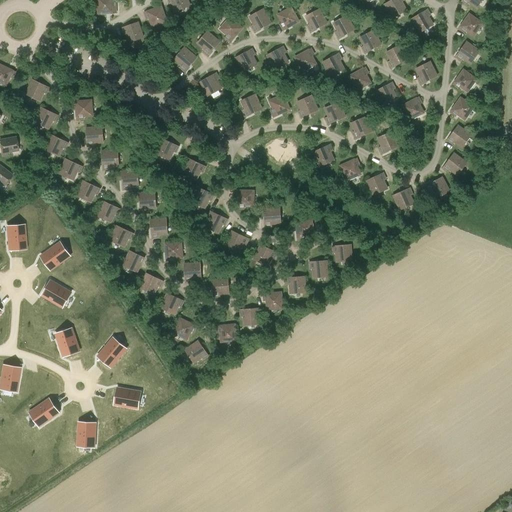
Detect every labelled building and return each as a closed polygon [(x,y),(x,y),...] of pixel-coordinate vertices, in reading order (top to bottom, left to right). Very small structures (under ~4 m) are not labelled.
[(97,0),(98,13),(116,12),(115,6),(113,6),(112,0),(97,0)] [(175,11),(190,6),(187,0),(168,0),(170,3),(172,2),(175,11)] [(393,18),(406,10),(401,2),(403,0),(402,0),(390,0),(384,4),(393,18)] [(152,27),(166,22),(161,6),(144,12),(146,19),(149,18),(152,27)] [(283,30),(299,21),(291,7),(277,15),(282,23),(280,24),(283,30)] [(255,32),(270,23),(263,9),(249,17),(254,25),(252,26),(255,32)] [(311,32),(326,23),(319,9),(305,16),(310,24),(307,26),(311,32)] [(419,32),(432,25),(428,17),(430,15),(427,10),(411,19),(419,32)] [(474,36),(482,24),(469,14),(459,29),(464,33),(466,30),(474,36)] [(338,38),(354,30),(346,16),(333,23),(337,31),(335,32),(338,38)] [(230,41),(242,28),(230,17),(220,29),(227,35),(225,37),(230,41)] [(128,42),(143,37),(137,22),(120,28),(123,34),(125,33),(128,42)] [(365,53),(381,45),(373,30),(360,38),(364,46),(362,47),(365,53)] [(208,55),(219,42),(207,32),(197,43),(204,49),(202,51),(208,55)] [(471,64),(479,51),(466,42),(456,57),(461,60),(463,58),(471,64)] [(391,67),(407,59),(400,45),(386,52),(391,60),(388,62),(391,67)] [(184,71),(196,58),(183,47),(174,59),(181,65),(179,67),(184,71)] [(274,69),(288,62),(283,54),(286,53),(283,47),(267,55),(274,69)] [(243,72),(257,64),(252,56),(254,55),(251,49),(236,58),(243,72)] [(302,72),(316,64),(311,56),(314,55),(310,49),(295,57),(302,72)] [(330,76),(344,69),(339,61),(341,59),(338,54),(322,62),(330,76)] [(421,84),(437,76),(430,62),(416,68),(420,77),(418,78),(421,84)] [(12,78),(15,72),(0,64),(0,82),(6,85),(10,77),(12,78)] [(357,90),(370,83),(366,75),(368,74),(365,68),(349,76),(357,90)] [(467,92),(476,79),(464,70),(453,84),(458,88),(460,86),(467,92)] [(208,96),(221,88),(216,80),(219,79),(215,73),(200,82),(208,96)] [(46,93),(49,87),(33,80),(26,94),(40,101),(44,92),(46,93)] [(383,105),(397,98),(392,90),(395,89),(392,83),(376,91),(383,105)] [(245,116),(261,109),(255,94),(241,101),(245,109),(242,110),(245,116)] [(273,117),(289,110),(283,95),(269,101),(273,110),(270,111),(273,117)] [(301,117),(317,110),(311,96),(297,102),(301,110),(298,111),(301,117)] [(410,120),(423,113),(419,104),(421,103),(418,97),(403,106),(410,120)] [(465,120),(474,107),(461,98),(450,112),(455,116),(457,114),(465,120)] [(83,116),(93,115),(91,100),(75,102),(77,119),(83,119),(83,116)] [(328,124),(345,117),(338,102),(324,108),(328,117),(326,118),(328,124)] [(55,121),(58,115),(42,108),(35,122),(48,129),(52,120),(55,121)] [(355,139),(372,131),(365,117),(351,123),(355,132),(353,133),(355,139)] [(462,148),(471,135),(458,126),(447,140),(453,144),(454,142),(462,148)] [(94,143),(103,142),(102,127),(86,128),(88,146),(94,145),(94,143)] [(382,153),(398,146),(392,132),(378,138),(382,146),(379,147),(382,153)] [(65,149),(68,143),(52,135),(45,149),(58,156),(63,147),(65,149)] [(7,153),(18,150),(15,137),(0,140),(0,144),(2,156),(7,155),(7,153)] [(176,152),(179,146),(162,139),(156,153),(169,160),(173,151),(176,152)] [(319,167),(333,161),(330,152),(332,151),(329,145),(313,152),(319,167)] [(109,166),(119,165),(117,150),(102,152),(103,169),(110,169),(109,166)] [(458,175),(467,163),(454,153),(443,168),(449,172),(450,170),(458,175)] [(79,173),(82,167),(66,159),(59,174),(73,180),(77,171),(79,173)] [(203,173),(206,167),(189,159),(183,173),(196,180),(200,171),(203,173)] [(346,181),(360,175),(356,166),(359,165),(356,159),(340,166),(346,181)] [(0,183),(4,186),(12,175),(0,166),(0,183)] [(129,186),(139,186),(137,170),(121,172),(123,190),(129,189),(129,186)] [(373,195),(387,189),(383,180),(385,179),(383,173),(366,181),(373,195)] [(436,199),(449,191),(442,177),(426,186),(429,192),(432,190),(436,199)] [(97,195),(100,189),(84,181),(77,196),(91,202),(95,194),(97,195)] [(211,201),(214,195),(198,187),(191,202),(205,208),(209,200),(211,201)] [(399,210),(413,204),(410,195),(412,194),(409,188),(393,196),(399,210)] [(253,206),(254,191),(238,191),(237,209),(244,209),(244,206),(253,206)] [(147,208),(156,208),(155,193),(139,194),(140,212),(147,211),(147,208)] [(117,215),(120,209),(104,201),(97,216),(111,222),(115,214),(117,215)] [(272,224),(281,223),(280,208),(264,209),(265,227),(272,226),(272,224)] [(225,225),(227,219),(211,212),(204,226),(218,233),(222,224),(225,225)] [(158,235),(167,234),(166,219),(150,220),(152,238),(158,237),(158,235)] [(304,237),(314,236),(312,221),(296,222),(298,240),(305,239),(304,237)] [(18,226),(7,227),(9,250),(26,249),(24,225),(18,226)] [(130,240),(133,234),(117,226),(110,240),(124,247),(128,238),(130,240)] [(246,245),(249,239),(233,231),(226,246),(239,252),(243,244),(246,245)] [(60,242),(40,257),(50,270),(70,256),(67,253),(60,242)] [(173,258),(182,258),(181,242),(165,244),(167,262),(173,261),(173,258)] [(274,259),(277,253),(261,245),(254,259),(268,266),(272,257),(274,259)] [(337,262),(352,261),(351,245),(333,246),(333,253),(336,253),(337,262)] [(137,272),(144,258),(130,251),(123,266),(137,272)] [(314,278),(329,277),(327,261),(310,262),(310,269),(313,269),(314,278)] [(192,279),(201,278),(200,263),(184,264),(185,282),(192,282),(192,279)] [(160,287),(163,281),(147,274),(140,288),(154,295),(158,286),(160,287)] [(290,294),(306,293),(304,277),(287,278),(287,285),(290,284),(290,294)] [(220,294),(229,293),(228,278),(212,280),(213,297),(220,297),(220,294)] [(50,281),(42,295),(62,308),(64,305),(71,293),(50,281)] [(181,307),(183,301),(167,293),(161,308),(174,314),(178,306),(181,307)] [(267,310),(282,309),(281,293),(263,294),(264,301),(266,300),(267,310)] [(244,326),(259,324),(258,309),(240,310),(241,317),(244,316),(244,326)] [(193,332),(196,326),(180,319),(173,333),(187,340),(191,331),(193,332)] [(221,342),(236,341),(235,325),(217,326),(217,333),(220,333),(221,342)] [(67,330),(55,334),(63,357),(79,351),(72,329),(67,330)] [(113,338),(98,357),(111,367),(126,349),(124,348),(113,338)] [(203,360),(208,356),(198,341),(185,350),(194,363),(201,358),(203,360)] [(3,365),(0,382),(0,389),(1,390),(16,392),(20,368),(3,365)] [(117,388),(114,405),(138,409),(138,406),(141,392),(117,388)] [(49,399),(29,413),(31,415),(39,427),(59,413),(49,399)] [(78,422),(77,446),(79,446),(94,447),(95,423),(78,422)]
